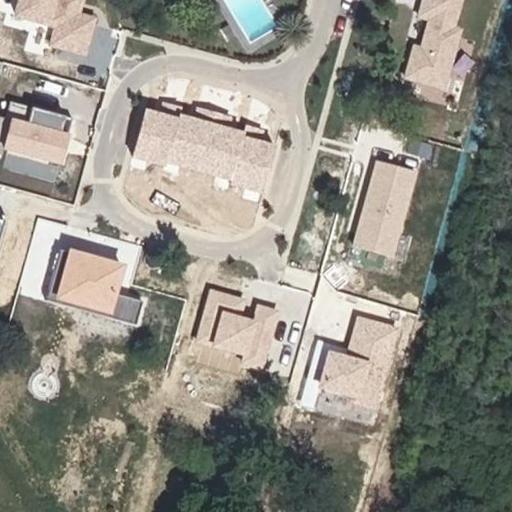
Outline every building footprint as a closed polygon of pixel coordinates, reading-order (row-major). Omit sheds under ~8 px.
[(47,45),(88,55),(97,15),(82,11),(85,0),(9,0),(5,15),(51,27),(47,45)] [(409,43),(401,78),(445,88),(465,0),(422,0),(412,43),(409,43)] [(239,98),(234,122),(248,124),(250,115),(243,112),(246,99),(239,98)] [(17,122),(0,117),(0,151),(60,168),(73,119),(22,105),(17,122)] [(371,159),(350,246),(394,257),(416,169),(371,159)] [(43,296),(101,315),(117,264),(59,246),(43,296)] [(207,289),(194,346),(267,362),(280,305),(207,289)] [(344,354),(318,349),(309,391),(380,407),(398,324),(353,315),(344,354)]
